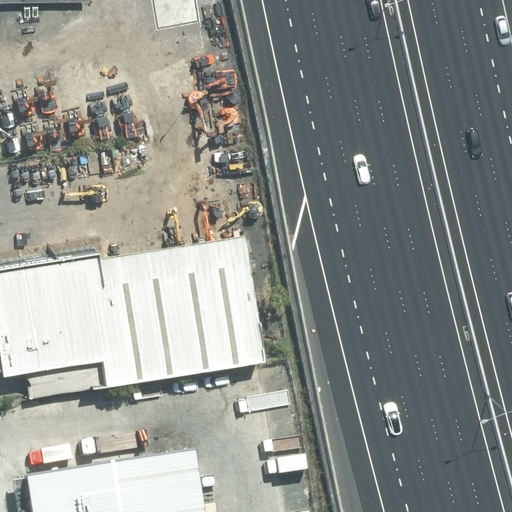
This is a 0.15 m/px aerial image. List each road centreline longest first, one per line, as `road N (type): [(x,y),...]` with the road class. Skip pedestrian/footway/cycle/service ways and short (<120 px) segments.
road 1 (motorway): [(453,511),(335,0)]
road 2 (motorway): [(463,0),(511,208)]
